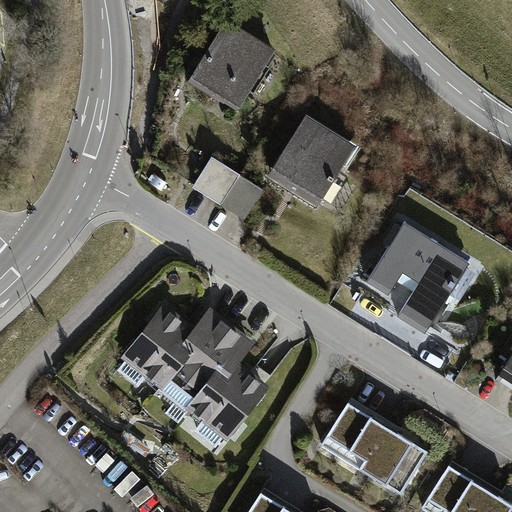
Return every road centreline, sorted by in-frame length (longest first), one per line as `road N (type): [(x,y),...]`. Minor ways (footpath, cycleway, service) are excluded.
road 1 (residential): [(174,225),(511,437)]
road 2 (secondary): [(366,0),(444,79),(511,129)]
road 3 (secondary): [(85,177),(106,79),(104,0)]
road 4 (secondary): [(0,290),(63,219),(85,177)]
